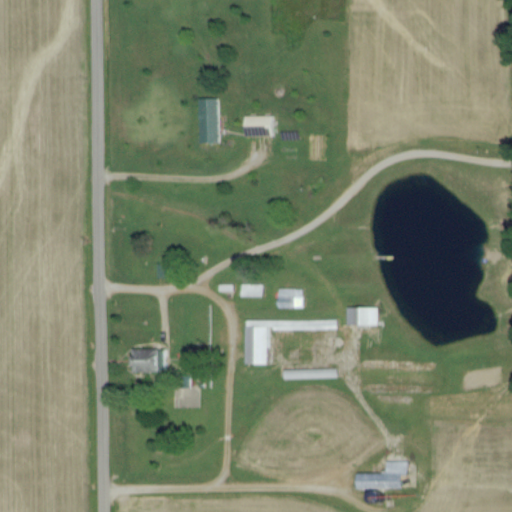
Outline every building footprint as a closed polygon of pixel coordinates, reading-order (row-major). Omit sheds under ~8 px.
[(200,143),(220,142),(219,97),(199,98),(200,143)] [(272,115),(244,116),(244,137),(273,136),(272,115)] [(304,289),(279,288),(279,307),(303,308),(304,289)] [(347,324),(378,325),(378,308),(347,307),(347,324)] [(280,320),(246,320),(245,363),(267,364),(268,326),(280,326),(280,320)] [(159,360),(158,348),(132,349),(133,373),(164,372),(164,360),(159,360)] [(336,368),(283,370),(283,379),(336,378),(336,368)] [(402,475),(407,475),(408,461),(387,460),(386,473),(356,473),(356,488),(402,490),(402,475)]
